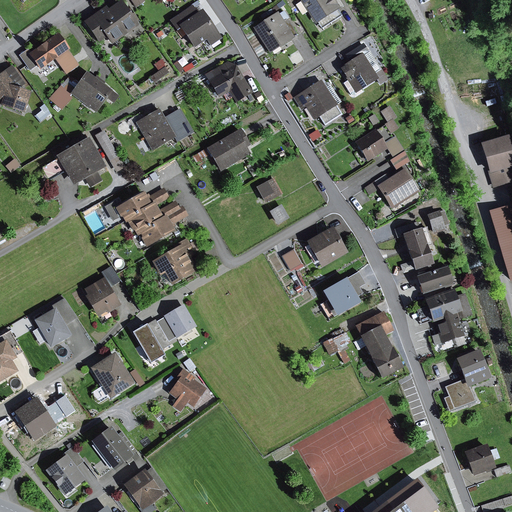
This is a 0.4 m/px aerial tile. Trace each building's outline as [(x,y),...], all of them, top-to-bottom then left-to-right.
[(106,6),(84,22),(99,43),(107,37),(112,45),(139,25),(122,0),(109,9),(106,6)] [(300,0),(316,24),(318,22),(322,28),(343,15),(339,10),(344,6),(340,0),(300,0)] [(193,5),(170,21),(177,30),(181,28),(195,48),(207,40),(211,47),(223,39),(203,9),(198,12),(193,5)] [(278,11),(253,28),(270,54),(298,36),(288,19),(284,21),(278,11)] [(30,53),(29,54),(37,66),(40,70),(56,59),(67,75),(79,66),(69,51),(70,49),(59,33),(30,53)] [(350,61),(339,68),(355,94),(377,80),(380,85),(388,80),(381,69),(376,73),(364,54),(369,51),(364,43),(346,54),(350,61)] [(30,71),(37,66),(29,54),(30,53),(27,50),(19,56),(30,71)] [(236,66),(228,62),(213,71),(212,79),(209,81),(219,98),(230,91),(236,102),(252,93),(236,66)] [(0,101),(1,103),(0,105),(24,114),(32,92),(21,88),(25,85),(12,66),(2,73),(0,70),(0,101)] [(169,73),(165,67),(150,78),(154,84),(169,73)] [(113,91),(87,72),(79,82),(70,94),(72,95),(96,113),(107,99),(114,104),(120,96),(113,91)] [(70,76),(48,99),(61,110),(72,99),(70,96),(72,95),(70,94),(79,82),(70,76)] [(321,79),(293,97),(301,111),(306,108),(314,121),(319,118),(325,126),(343,115),(337,106),(338,105),(321,79)] [(293,99),(289,93),(284,96),(288,102),(293,99)] [(381,112),(388,123),(393,120),(397,118),(390,106),(381,112)] [(159,109),(136,123),(152,152),(175,139),(177,143),(194,133),(180,110),(165,119),(159,109)] [(379,122),(374,114),(368,118),(373,126),(379,122)] [(376,128),(354,142),(367,162),(388,149),(385,144),(384,143),(393,137),(391,134),(399,129),(393,120),(388,123),(377,130),(376,128)] [(241,129),(207,148),(220,172),(251,155),(247,147),(251,145),(241,129)] [(104,131),(95,136),(116,173),(125,168),(104,131)] [(511,144),(509,135),(481,143),(490,174),(489,174),(493,189),(511,183),(511,144)] [(396,137),(385,144),(388,149),(392,157),(404,150),(396,137)] [(89,138),(56,157),(59,160),(65,172),(73,186),(84,180),(90,189),(103,181),(97,172),(106,167),(89,138)] [(410,162),(405,152),(390,161),(396,170),(410,162)] [(16,160),(7,166),(12,173),(21,167),(16,160)] [(65,172),(59,160),(44,168),(51,180),(65,172)] [(369,196),(380,190),(392,210),(420,192),(405,169),(389,179),(386,175),(364,189),(369,196)] [(274,178),(256,188),(265,204),(283,194),(274,178)] [(122,204),(119,199),(105,207),(113,222),(120,218),(122,218),(123,219),(126,224),(128,222),(133,231),(134,231),(137,237),(141,235),(142,237),(141,239),(146,248),(176,231),(172,225),(188,216),(183,206),(180,208),(176,200),(160,209),(157,206),(170,198),(164,188),(148,197),(145,192),(122,204)] [(511,204),(489,211),(510,282),(511,281),(511,204)] [(282,205),(269,212),(277,226),(290,218),(282,205)] [(444,209),(427,215),(434,235),(446,231),(445,227),(449,225),(444,209)] [(403,235),(420,229),(418,221),(394,229),(397,238),(403,236),(403,235)] [(333,227),(307,242),(322,268),(348,253),(333,227)] [(420,229),(403,235),(403,236),(415,271),(434,264),(428,246),(432,245),(426,229),(423,230),(422,228),(420,229)] [(175,249),(152,261),(161,276),(165,274),(172,286),(198,271),(191,258),(197,254),(187,238),(173,246),(175,249)] [(302,264),(293,250),(282,256),(290,271),(302,264)] [(103,278),(84,289),(87,295),(85,296),(97,318),(107,312),(108,313),(120,306),(110,288),(120,281),(111,266),(100,272),(103,278)] [(448,266),(416,276),(422,295),(454,285),(448,266)] [(358,271),(322,292),(337,316),(361,302),(358,297),(363,294),(360,288),(365,284),(358,271)] [(455,289),(425,300),(433,323),(444,319),(446,322),(435,325),(442,344),(465,337),(457,313),(462,311),(455,289)] [(52,310),(34,321),(51,348),(71,335),(65,326),(77,318),(65,298),(50,306),(52,310)] [(197,327),(184,304),(163,317),(164,318),(157,322),(169,342),(176,338),(177,339),(197,327)] [(394,331),(384,312),(355,326),(382,379),(404,367),(393,347),(392,348),(386,335),(394,331)] [(169,342),(157,322),(155,319),(133,333),(151,364),(165,355),(162,350),(171,345),(169,342)] [(325,341),(330,352),(348,345),(344,333),(325,341)] [(17,358),(6,340),(0,343),(0,382),(18,372),(12,361),(17,358)] [(480,349),(455,359),(467,388),(491,378),(480,349)] [(115,352),(90,368),(110,399),(135,384),(115,352)] [(195,378),(183,369),(173,383),(175,385),(169,394),(177,400),(172,407),(181,413),(187,404),(193,408),(207,389),(194,380),(195,378)] [(145,384),(135,370),(130,373),(140,387),(145,384)] [(36,398),(14,413),(34,442),(56,427),(36,398)] [(111,426),(91,441),(114,471),(134,456),(111,426)] [(488,445),(465,453),(474,477),(496,469),(488,445)] [(65,457),(45,471),(64,496),(86,480),(76,467),(84,462),(73,447),(63,455),(65,457)] [(509,466),(494,471),(496,478),(511,473),(509,466)] [(165,495),(145,469),(123,485),(137,503),(135,504),(141,511),(152,511),(156,509),(152,504),(165,495)] [(511,496),(481,506),(482,511),(485,511),(511,503),(511,496)] [(410,511),(403,503),(394,510),(387,502),(373,511),(410,511)]
